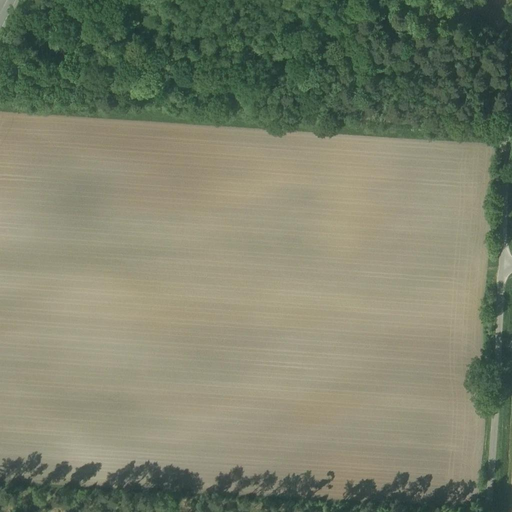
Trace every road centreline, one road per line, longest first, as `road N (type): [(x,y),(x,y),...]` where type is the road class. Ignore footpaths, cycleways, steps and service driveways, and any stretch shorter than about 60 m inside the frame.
road 1 (unclassified): [(503,257),(485,511)]
road 2 (unclassified): [(511,110),(503,257)]
